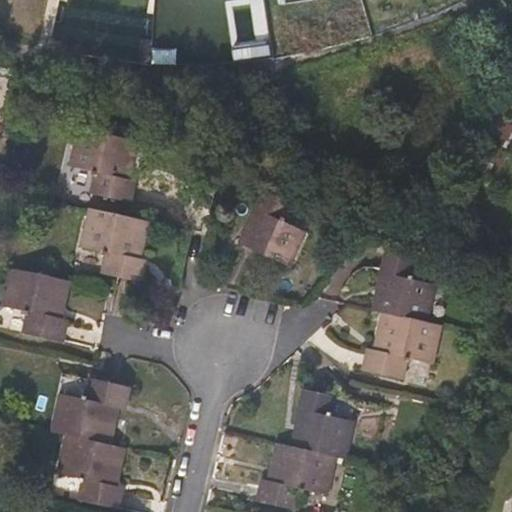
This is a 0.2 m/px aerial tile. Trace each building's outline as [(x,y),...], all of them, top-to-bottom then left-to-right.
[(0,73),(15,77),(17,70),(0,64),(0,73)] [(133,184),(127,183),(137,141),(80,129),(71,166),(93,171),(92,175),(96,175),(91,193),(129,202),(133,184)] [(497,155),(506,140),(487,130),(479,145),(497,155)] [(489,172),(497,155),(479,145),(470,162),(489,172)] [(265,191),(241,242),(290,265),(305,232),(282,221),(291,203),(265,191)] [(145,264),(139,263),(149,222),(91,208),(83,246),(105,251),(104,255),(107,255),(104,273),(141,282),(145,264)] [(386,254),(374,310),(383,312),(426,322),(434,286),(409,281),(413,261),(386,254)] [(66,324),(60,323),(70,281),(13,269),(4,306),(26,311),(25,314),(29,315),(25,333),(62,341),(66,324)] [(383,312),(374,354),(368,353),(365,370),(402,378),(406,361),(409,361),(410,358),(432,363),(441,325),(426,322),(383,312)] [(110,446),(119,404),(125,405),(129,388),(92,380),(87,397),(84,397),(83,400),(61,395),(53,433),(68,436),(110,446)] [(332,398),(305,391),(293,447),(335,456),(345,459),(353,423),(328,417),(332,398)] [(277,443),(268,485),(262,484),(259,501),(296,510),(300,491),(303,493),(304,489),(326,494),(335,456),(293,447),(277,443)]
